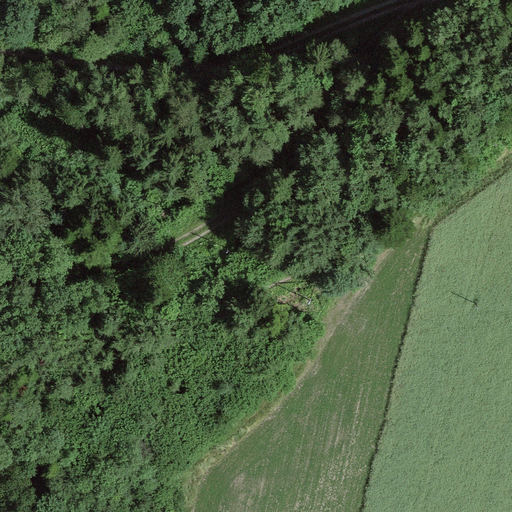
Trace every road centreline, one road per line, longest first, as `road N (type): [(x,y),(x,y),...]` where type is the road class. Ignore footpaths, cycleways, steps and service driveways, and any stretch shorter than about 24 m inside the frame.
road 1 (track): [(0,280),(145,258),(228,214),(276,177),(374,8)]
road 2 (track): [(405,0),(260,56),(184,72),(0,55)]
